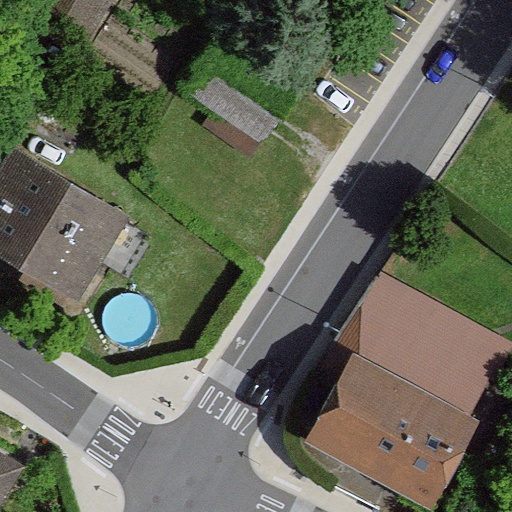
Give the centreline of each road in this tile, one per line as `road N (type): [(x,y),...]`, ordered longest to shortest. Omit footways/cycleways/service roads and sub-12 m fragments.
road 1 (tertiary): [(506,0),(192,486)]
road 2 (residential): [(0,371),(192,486)]
